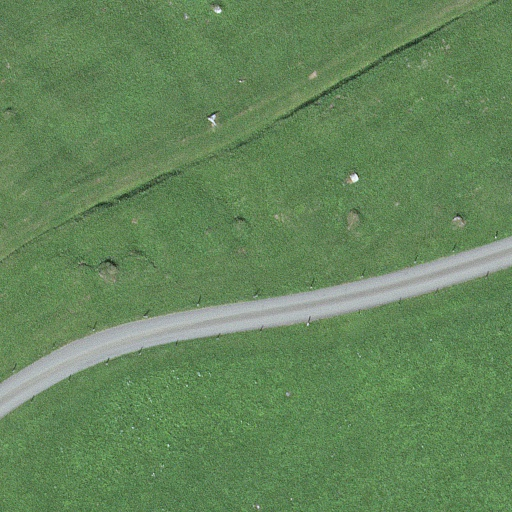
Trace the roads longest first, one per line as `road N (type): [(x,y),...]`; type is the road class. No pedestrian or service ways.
road 1 (unclassified): [(0,401),(125,338),(325,300),(511,251)]
road 2 (track): [(0,244),(230,131),(464,0)]
